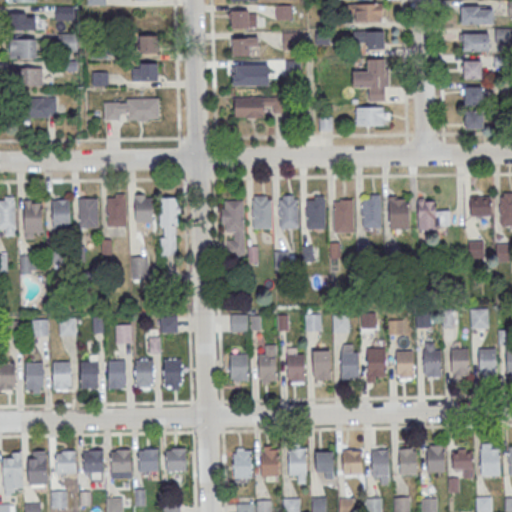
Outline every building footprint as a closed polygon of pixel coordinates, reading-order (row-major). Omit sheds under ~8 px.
[(75,21),(75,5),(55,5),(55,21),(75,21)] [(380,22),(380,5),(347,5),(347,22),(380,22)] [(460,23),(493,23),(493,5),(460,5),(460,23)] [(230,27),(256,27),(256,10),(230,10),(230,27)] [(9,29),(45,29),(45,13),(9,13),(9,29)] [(511,42),(511,27),(495,28),(495,42),(511,42)] [(365,49),(383,49),(383,31),(352,31),(352,44),(365,44),(365,49)] [(76,49),(76,32),(59,32),(59,49),(76,49)] [(489,32),(462,32),(462,50),(489,50),(489,32)] [(139,53),(157,53),(157,34),(139,34),(139,53)] [(231,37),(231,55),(249,55),(249,46),(258,46),(258,37),(231,37)] [(35,38),(9,38),(9,57),(35,57),(35,38)] [(353,88),(367,88),(367,100),(387,100),(387,59),(366,59),(366,71),(353,71),(353,88)] [(482,59),(463,59),(463,78),(482,78),(482,59)] [(158,62),(132,62),(132,80),(158,80),(158,62)] [(41,68),(10,68),(10,85),(41,85),(41,68)] [(106,72),(92,72),(92,84),(106,84),(106,72)] [(463,105),(488,105),(488,86),(463,86),(463,105)] [(234,96),(234,116),(269,116),(269,112),(285,112),(285,96),(234,96)] [(56,98),(17,98),(17,117),(56,117),(56,98)] [(104,98),(104,119),(158,119),(158,98),(104,98)] [(388,106),(355,106),(355,125),(388,125),(388,106)] [(483,110),(465,110),(465,128),(483,128),(483,110)] [(511,192),(499,193),(499,225),(511,225),(511,192)] [(106,227),(125,227),(125,194),(106,194),(106,227)] [(134,196),(134,223),(152,223),(152,196),(134,196)] [(279,196),(279,228),(298,228),(298,196),(279,196)] [(325,229),(325,196),(306,196),(306,229),(325,229)] [(380,196),(361,196),(361,228),(380,228),(380,196)] [(490,196),(470,196),(470,217),(490,217),(490,196)] [(0,197),(0,232),(14,233),(14,198),(0,197)] [(97,197),(78,197),(78,227),(97,227),(97,197)] [(252,197),(252,229),(271,229),(271,197),(252,197)] [(177,257),(177,198),(160,198),(160,257),(177,257)] [(408,198),(388,198),(388,229),(408,229),(408,198)] [(70,227),(69,199),(52,199),(52,227),(70,227)] [(333,200),(333,232),(353,232),(353,200),(333,200)] [(418,200),(418,229),(449,229),(449,211),(435,211),(435,200),(418,200)] [(23,201),(23,236),(42,236),(42,201),(23,201)] [(228,255),(243,255),(243,201),(222,201),(222,233),(228,233),(228,255)] [(469,258),(482,258),(482,242),(469,242),(469,258)] [(147,279),(147,257),(131,257),(132,279),(147,279)] [(472,327),(487,326),(486,309),(471,310),(472,327)] [(416,327),(429,327),(429,311),(416,311),(416,327)] [(452,312),(443,312),(443,326),(452,326),(452,312)] [(320,314),(305,314),(305,330),(320,330),(320,314)] [(348,331),(348,315),(333,315),(333,331),(348,331)] [(59,317),(59,334),(76,334),(76,317),(59,317)] [(160,317),(160,332),(177,332),(177,317),(160,317)] [(32,335),(47,334),(47,320),(32,320),(32,335)] [(130,324),(117,324),(117,342),(130,342),(130,324)] [(479,348),(496,347),(497,374),(480,374),(479,348)] [(368,349),(385,348),(386,375),(369,375),(368,349)] [(452,348),(469,348),(470,374),(453,375),(452,348)] [(314,350),(330,349),(331,376),(314,376),(314,350)] [(424,349),(441,349),(442,375),(425,376),(424,349)] [(397,351),(414,351),(414,377),(397,377),(397,351)] [(342,352),(359,352),(359,378),(342,378),(342,352)] [(231,354),(248,353),(248,380),(232,380),(231,354)] [(259,354),(276,353),(276,380),(259,380),(259,354)] [(288,354),(305,354),(305,380),(288,381),(288,354)] [(165,358),(181,358),(182,384),(165,385),(165,358)] [(136,359),(153,359),(154,385),(137,386),(136,359)] [(53,361),(70,360),(71,387),(54,387),(53,361)] [(81,360),(98,360),(99,386),(82,387),(81,360)] [(109,360),(125,360),(126,386),(109,386),(109,360)] [(26,361),(43,361),(44,387),(27,388),(26,361)] [(0,362),(15,362),(16,388),(0,388),(0,362)] [(289,450),(292,450),(292,444),(299,444),(299,447),(307,447),(308,474),(289,475),(289,450)] [(444,444),(427,444),(427,471),(444,471),(444,444)] [(261,451),(264,451),(264,446),(272,446),(272,449),(280,448),(281,475),(262,476),(261,451)] [(481,446),(481,472),(499,472),(498,448),(494,448),(494,446),(481,446)] [(172,449),(172,447),(186,447),(187,470),(167,470),(167,449),(172,449)] [(234,453),(237,453),(237,448),(244,447),(244,450),(252,450),(252,478),(234,478),(234,453)] [(473,476),(473,447),(452,447),(452,467),(462,467),(462,476),(473,476)] [(117,451),(117,449),(131,448),(132,477),(112,478),(112,451),(117,451)] [(145,450),(145,449),(159,448),(160,471),(140,472),(140,451),(145,450)] [(399,448),(400,474),(417,474),(417,450),(412,450),(412,448),(399,448)] [(90,451),(90,449),(104,449),(104,471),(85,472),(84,451),(90,451)] [(372,450),(389,449),(390,477),(373,478),(372,450)] [(63,452),(63,450),(76,450),(77,473),(58,473),(57,452),(63,452)] [(316,451),(334,450),(335,471),(317,471),(316,451)] [(343,451),(361,450),(362,473),(344,474),(343,451)] [(3,492),(21,492),(21,452),(3,452),(3,492)] [(28,457),(47,457),(48,483),(29,484),(28,457)] [(135,489),(146,489),(146,504),(135,504),(135,489)] [(52,491),(66,490),(67,506),(52,506),(52,491)] [(80,491),(91,490),(91,506),(80,506),(80,491)] [(312,511),(312,497),(327,496),(327,511),(312,511)] [(394,511),(394,496),(409,496),(409,511),(394,511)] [(477,511),(477,496),(492,496),(492,511),(477,511)] [(107,511),(107,497),(123,497),(123,511),(107,511)] [(339,511),(352,511),(353,497),(339,497),(339,511)] [(367,511),(367,498),(382,497),(382,511),(367,511)] [(422,511),(421,497),(437,497),(437,511),(422,511)] [(284,511),(284,498),(300,498),(300,511),(284,511)] [(257,511),(257,500),(272,499),(272,511),(257,511)] [(163,511),(163,503),(181,502),(181,511),(163,511)] [(238,511),(238,503),(255,502),(255,511),(238,511)] [(0,511),(0,503),(9,503),(9,511),(0,511)] [(26,511),(26,503),(41,503),(41,511),(26,511)]
